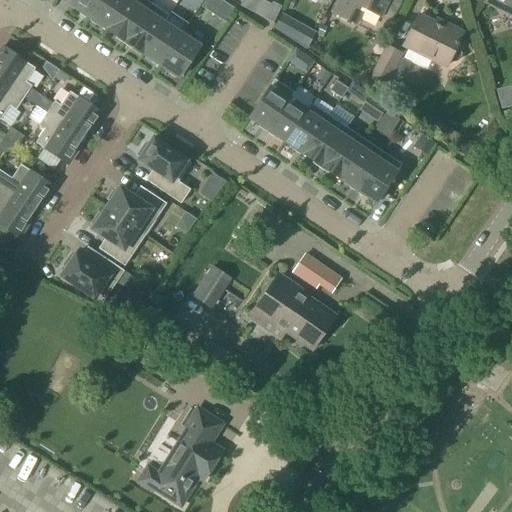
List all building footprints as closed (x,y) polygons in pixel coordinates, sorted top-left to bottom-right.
[(72,0),(69,6),(88,18),(100,0),(72,0)] [(100,0),(88,18),(106,30),(126,0),(100,0)] [(126,0),(106,30),(124,42),(149,5),(142,0),(126,0)] [(339,0),(333,14),(355,25),(362,10),(379,18),(387,0),(339,0)] [(511,0),(490,0),(511,10),(511,0)] [(211,15),(225,24),(233,12),(234,11),(220,2),(211,15)] [(261,24),(271,31),(282,9),(271,4),(261,24)] [(124,42),(142,54),(162,25),(167,17),(149,5),(124,42)] [(280,15),(272,31),(290,44),(296,47),(297,46),(306,52),(315,34),(280,15)] [(461,34),(445,26),(443,29),(418,16),(402,47),(444,68),(447,62),(451,64),(455,63),(458,61),(460,57),(460,53),(458,50),(454,48),(461,34)] [(142,54),(160,66),(180,37),(162,25),(142,54)] [(180,37),(160,66),(178,79),(201,45),(182,33),(180,37)] [(259,39),(251,52),(263,59),(271,46),(259,39)] [(1,48),(0,49),(0,84),(22,99),(34,107),(41,97),(29,89),(30,87),(24,83),(34,70),(1,48)] [(371,76),(385,83),(399,54),(386,48),(371,76)] [(74,76),(68,85),(87,97),(92,88),(74,76)] [(248,118),(267,131),(289,97),(292,93),(273,81),(248,118)] [(22,99),(0,84),(0,119),(9,107),(15,111),(22,99)] [(52,102),(44,114),(75,135),(81,127),(89,132),(101,115),(67,92),(58,106),(52,102)] [(267,131),(285,143),(307,109),(289,97),(267,131)] [(303,155),(328,117),(310,105),(307,109),(285,143),(303,155)] [(509,112),(501,114),(503,123),(511,121),(509,112)] [(75,135),(44,114),(36,126),(42,130),(33,143),(66,166),(78,149),(70,143),(75,135)] [(303,155),(321,167),(346,129),(328,117),(303,155)] [(16,134),(9,129),(2,139),(9,144),(16,134)] [(346,129),(321,167),(339,179),(364,141),(346,129)] [(16,134),(9,144),(16,148),(23,138),(16,134)] [(0,142),(0,152),(2,154),(9,144),(2,139),(0,142)] [(136,156),(139,158),(137,161),(156,174),(149,185),(179,205),(189,191),(177,183),(190,164),(152,139),(146,147),(143,145),(136,156)] [(364,141),(339,179),(356,191),(382,154),(364,141)] [(2,154),(9,159),(16,148),(9,144),(2,154)] [(382,154),(356,191),(375,204),(400,166),(382,154)] [(0,190),(32,212),(37,203),(40,205),(52,188),(19,166),(10,180),(0,172),(0,190)] [(204,186),(218,195),(225,185),(211,176),(204,186)] [(109,203),(104,210),(144,236),(165,205),(143,191),(136,201),(118,189),(116,193),(113,191),(106,201),(109,203)] [(32,212),(0,190),(0,227),(17,239),(29,222),(26,220),(32,212)] [(144,236),(104,210),(100,217),(97,215),(90,225),(93,227),(91,230),(109,242),(101,253),(123,268),(144,236)] [(101,305),(123,272),(100,257),(93,268),(74,255),(72,258),(69,256),(62,267),(65,269),(59,277),(101,305)] [(291,274),(314,289),(326,270),(304,255),(291,274)] [(207,273),(185,306),(202,319),(225,285),(229,279),(211,267),(207,273)] [(247,319),(279,341),(284,333),(311,351),(333,319),(306,301),(309,298),(277,276),(247,319)] [(511,356),(511,341),(491,327),(484,337),(511,356)] [(151,345),(147,351),(141,361),(176,384),(184,372),(186,367),(151,345)] [(456,409),(467,396),(455,385),(443,398),(456,409)] [(420,429),(431,436),(445,416),(435,408),(420,429)] [(147,468),(137,483),(153,493),(155,490),(165,497),(164,498),(180,507),(197,479),(202,482),(221,451),(209,444),(221,425),(196,409),(184,428),(185,430),(187,431),(182,440),(180,439),(158,475),(147,468)] [(361,511),(373,511),(386,494),(378,488),(361,511)]
